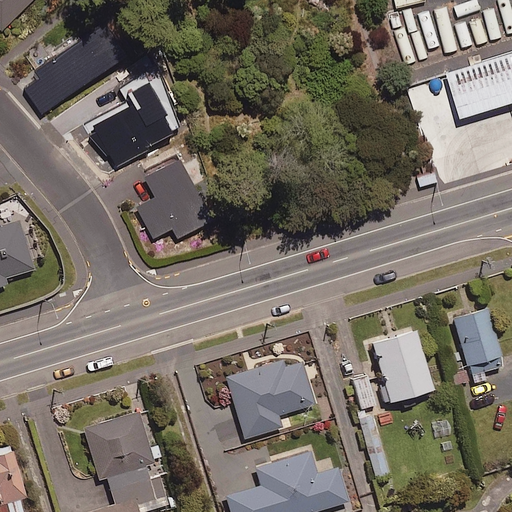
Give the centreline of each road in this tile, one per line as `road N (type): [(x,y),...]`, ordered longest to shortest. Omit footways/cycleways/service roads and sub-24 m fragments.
road 1 (secondary): [(129,324),(511,209)]
road 2 (residential): [(0,113),(81,209),(129,324)]
road 3 (secondary): [(0,363),(129,324)]
